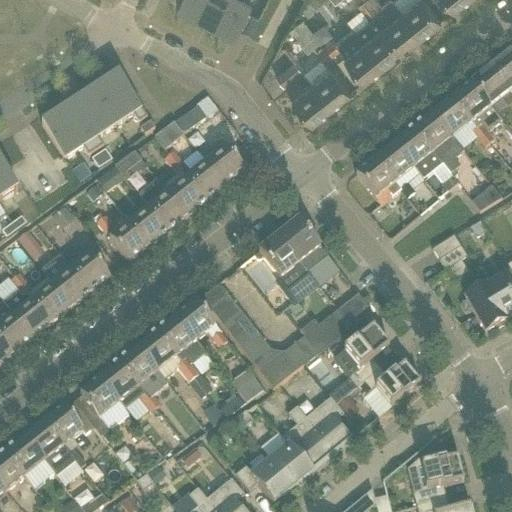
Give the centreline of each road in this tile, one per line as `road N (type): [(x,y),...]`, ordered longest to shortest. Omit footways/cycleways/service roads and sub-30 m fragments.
road 1 (residential): [(0,417),(299,179)]
road 2 (residential): [(477,381),(305,174)]
road 3 (residential): [(305,174),(511,9)]
road 4 (residential): [(299,179),(223,87),(116,30)]
road 5 (residential): [(321,511),(477,381)]
road 6 (residential): [(0,115),(108,44),(116,30)]
